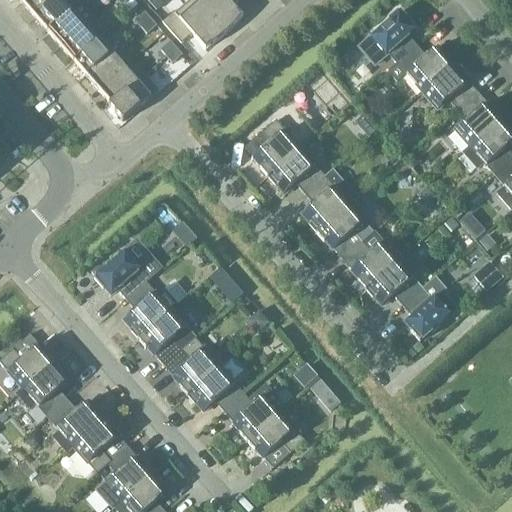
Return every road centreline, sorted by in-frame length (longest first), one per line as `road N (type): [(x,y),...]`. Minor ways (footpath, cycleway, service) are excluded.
road 1 (residential): [(395,391),(168,124)]
road 2 (residential): [(223,492),(11,246)]
road 3 (residential): [(168,124),(306,0)]
road 4 (residential): [(117,165),(0,27)]
